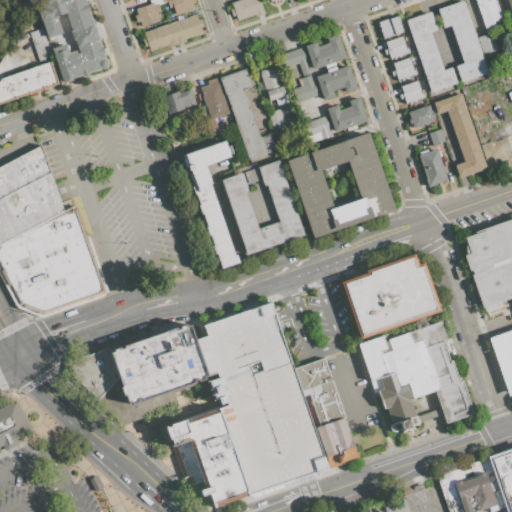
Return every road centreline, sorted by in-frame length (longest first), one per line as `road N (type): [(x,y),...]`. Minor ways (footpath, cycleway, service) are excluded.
road 1 (residential): [(347,0),(412,203),(435,243),(503,432)]
road 2 (residential): [(0,123),(364,0)]
road 3 (residential): [(205,298),(130,78)]
road 4 (tertiary): [(372,475),(511,428)]
road 5 (residential): [(205,298),(328,256)]
